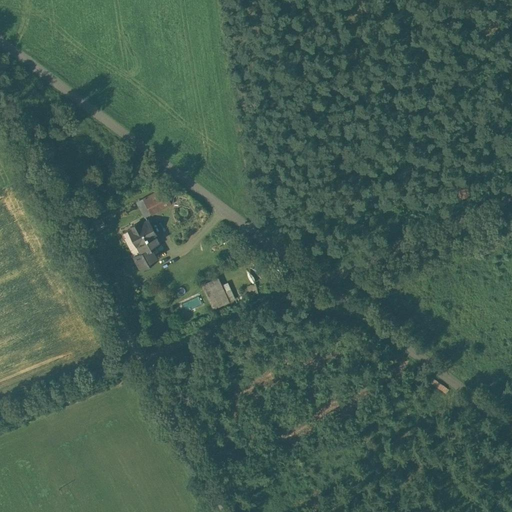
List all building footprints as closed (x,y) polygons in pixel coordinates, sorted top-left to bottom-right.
[(162,189),(143,199),(151,214),(170,203),(162,189)] [(147,220),(137,225),(136,223),(131,226),(132,228),(128,231),(136,246),(138,245),(141,252),(133,256),(140,268),(156,259),(150,248),(158,244),(154,236),(155,236),(147,220)] [(217,278),(202,286),(214,311),(229,303),(217,278)] [(228,282),(222,285),(229,300),(235,298),(228,282)] [(255,284),(247,287),(250,296),(258,293),(255,284)]
